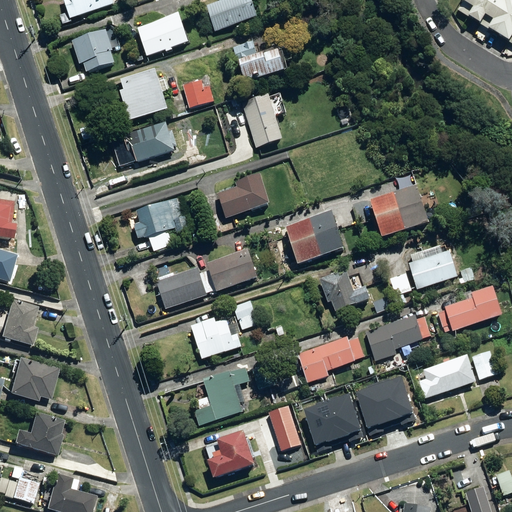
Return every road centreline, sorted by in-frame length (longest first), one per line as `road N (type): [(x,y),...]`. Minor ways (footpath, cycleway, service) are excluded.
road 1 (residential): [(161,511),(0,10)]
road 2 (residential): [(511,427),(234,511)]
road 3 (residential): [(511,78),(450,42),(424,0)]
